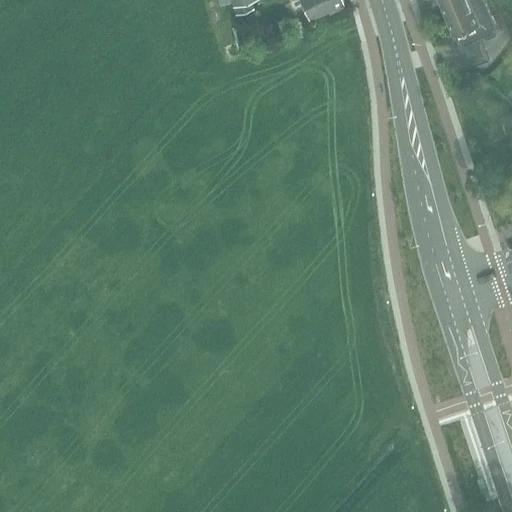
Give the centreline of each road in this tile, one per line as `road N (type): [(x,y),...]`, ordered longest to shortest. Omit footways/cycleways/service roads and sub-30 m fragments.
road 1 (secondary): [(395,53),(405,145),(443,294),(511,511)]
road 2 (secondary): [(511,436),(395,53)]
